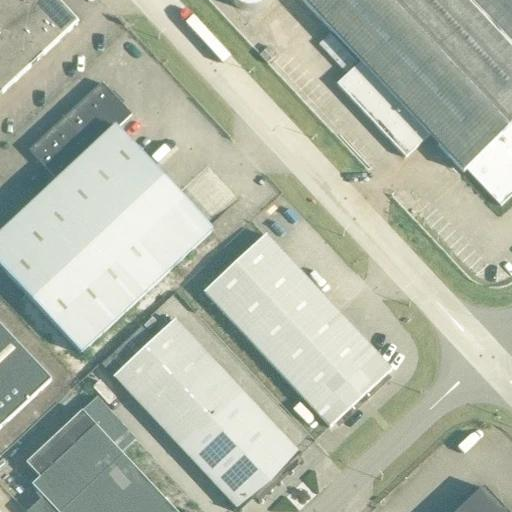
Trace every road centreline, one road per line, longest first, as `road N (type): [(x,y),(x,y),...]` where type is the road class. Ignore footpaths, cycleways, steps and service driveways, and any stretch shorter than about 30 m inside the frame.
road 1 (unclassified): [(485,356),(151,0)]
road 2 (unclassified): [(485,356),(317,511)]
